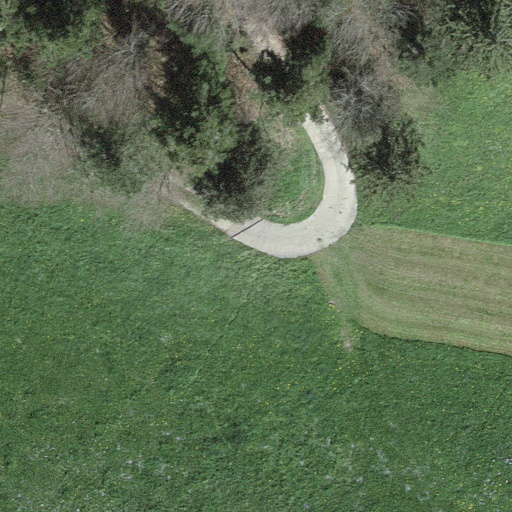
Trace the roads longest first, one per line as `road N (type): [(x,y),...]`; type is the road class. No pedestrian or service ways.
road 1 (unclassified): [(279,246),(342,228),(347,190),(254,0)]
road 2 (track): [(0,112),(279,246)]
